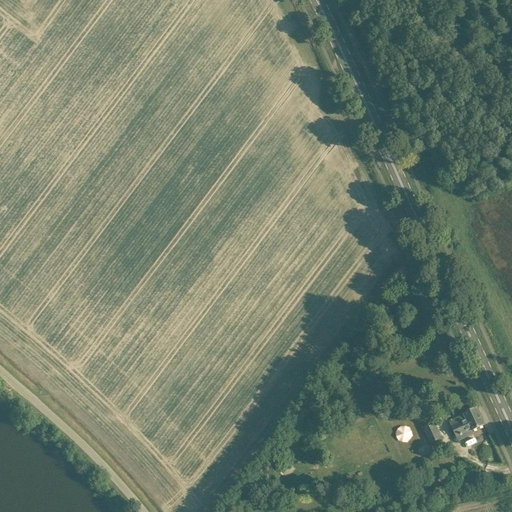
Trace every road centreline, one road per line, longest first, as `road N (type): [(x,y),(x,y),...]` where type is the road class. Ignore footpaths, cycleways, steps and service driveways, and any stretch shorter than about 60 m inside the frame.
road 1 (primary): [(511,429),(317,0)]
road 2 (unclassified): [(142,511),(106,466),(0,367)]
road 3 (track): [(432,451),(373,505),(285,511)]
road 4 (track): [(511,103),(394,0)]
